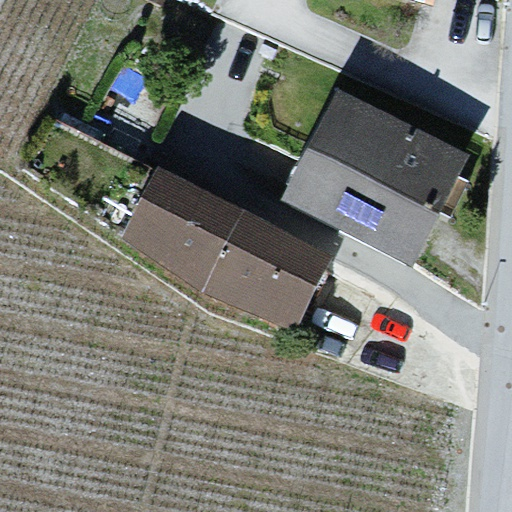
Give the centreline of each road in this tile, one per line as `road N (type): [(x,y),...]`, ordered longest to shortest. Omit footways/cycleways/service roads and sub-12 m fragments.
road 1 (unknown): [(241,46),(204,150),(207,169),(364,265),(511,341)]
road 2 (residential): [(511,379),(499,511)]
